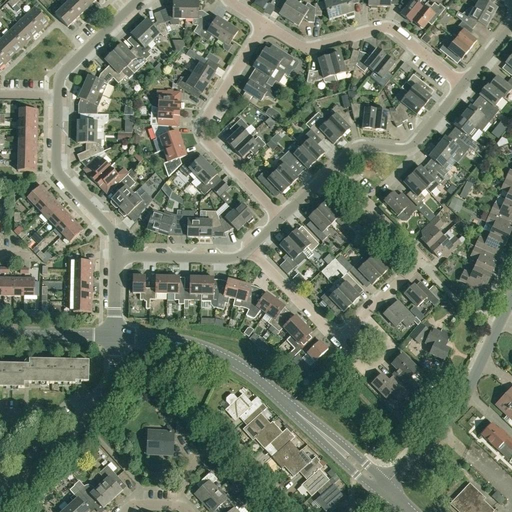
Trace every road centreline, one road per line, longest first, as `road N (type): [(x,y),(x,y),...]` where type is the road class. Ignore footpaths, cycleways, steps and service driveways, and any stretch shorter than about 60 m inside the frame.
road 1 (tertiary): [(379,484),(231,361),(189,344),(113,335)]
road 2 (residential): [(281,218),(201,129),(265,25)]
road 3 (unclassified): [(379,484),(460,403),(511,293)]
road 4 (residential): [(460,86),(389,28),(307,48),(265,25)]
road 5 (residential): [(360,316),(418,260),(334,167)]
road 6 (residential): [(4,480),(107,388),(113,335)]
road 7 (residential): [(176,506),(199,457),(224,439),(294,511)]
road 8 (unclassified): [(115,256),(107,225),(56,169),(57,96)]
road 9 (unclassified): [(115,256),(231,259),(249,249)]
road 10 (unclassified): [(57,96),(63,72),(138,0)]
road 11 (residential): [(249,249),(337,338)]
